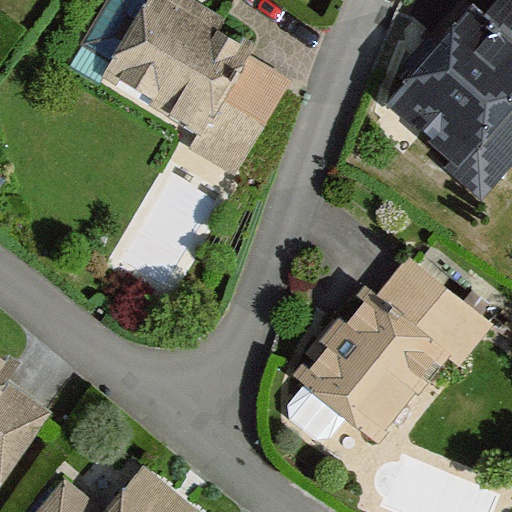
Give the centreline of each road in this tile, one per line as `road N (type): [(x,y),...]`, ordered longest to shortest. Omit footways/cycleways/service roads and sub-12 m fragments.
road 1 (residential): [(199,434),(380,0)]
road 2 (residential): [(0,283),(199,434)]
road 3 (residential): [(199,434),(296,511)]
